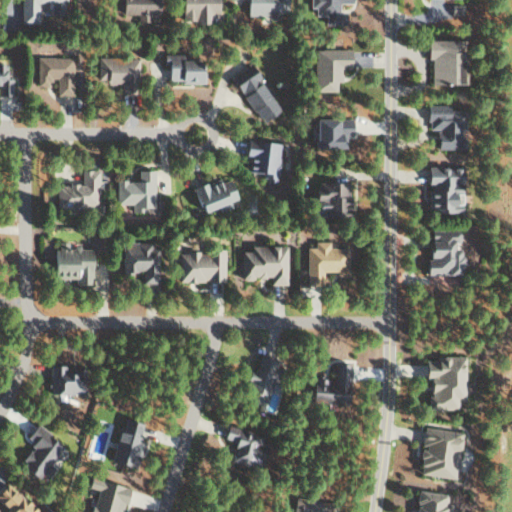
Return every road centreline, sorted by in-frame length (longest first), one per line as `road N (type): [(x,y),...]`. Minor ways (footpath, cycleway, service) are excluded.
road 1 (residential): [(374,511),(391,380),(389,0)]
road 2 (residential): [(389,326),(26,323)]
road 3 (residential): [(0,411),(25,344),(24,136)]
road 4 (residential): [(219,325),(163,511)]
road 5 (residential): [(0,136),(176,138)]
